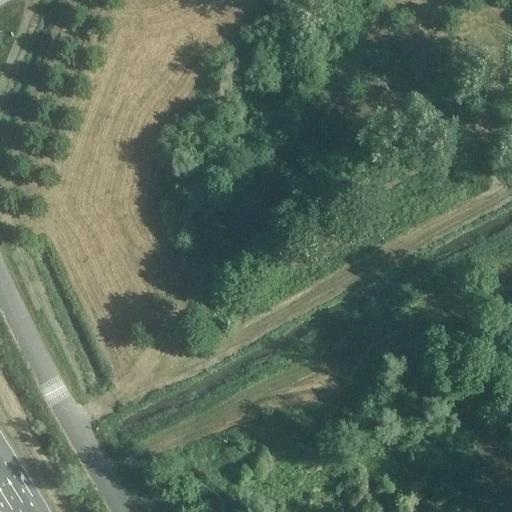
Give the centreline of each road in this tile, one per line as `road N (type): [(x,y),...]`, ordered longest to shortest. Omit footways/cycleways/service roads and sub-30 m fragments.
road 1 (track): [(396,0),(124,398),(75,420)]
road 2 (unclassified): [(130,511),(50,379),(0,270)]
